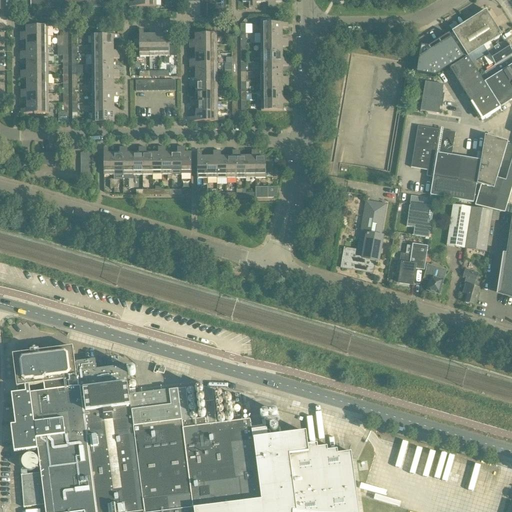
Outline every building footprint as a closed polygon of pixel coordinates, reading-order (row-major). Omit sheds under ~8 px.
[(190,0),(191,15),(204,15),(204,19),(223,19),(222,0),(190,0)] [(252,0),(242,0),(242,3),(249,3),(249,9),(252,9),(252,0)] [(261,0),(252,0),(252,9),(256,8),(256,3),(262,3),(261,0)] [(271,0),(261,0),(262,3),(268,3),(268,8),(272,8),(271,0)] [(281,0),(271,0),(272,8),(276,8),(275,3),(282,3),(281,0)] [(486,11),(452,32),(468,57),(483,47),(501,35),(486,11)] [(287,24),(260,24),(260,34),(282,34),(282,29),(287,29),(287,24)] [(26,33),(21,33),(21,37),(48,36),(48,27),(26,27),(26,33)] [(139,30),(139,57),(149,57),(149,35),(143,35),(144,30),(139,30)] [(155,35),(149,35),(149,57),(159,57),(159,30),(155,30),(155,35)] [(163,30),(159,30),(159,57),(176,57),(176,50),(169,50),(169,35),(163,35),(163,30)] [(95,31),(86,31),(86,46),(91,46),(113,46),(113,40),(119,40),(119,35),(95,36),(95,31)] [(282,34),(260,34),(260,44),(287,43),(287,40),(282,40),(282,34)] [(449,34),(438,41),(454,65),(464,58),(449,34)] [(189,41),(189,45),(217,45),(217,35),(210,35),(195,35),(195,41),(189,41)] [(48,36),(21,37),(21,41),(26,41),(26,46),(48,46),(48,36)] [(438,41),(428,47),(443,71),(454,65),(438,41)] [(502,72),(505,70),(501,63),(511,56),(511,52),(505,41),(487,53),(488,54),(496,66),(484,73),(489,80),(502,72)] [(287,43),(260,44),(260,53),(282,53),(282,48),(287,48),(287,43)] [(189,45),(189,49),(195,49),(195,54),(217,54),(217,45),(189,45)] [(26,52),(21,52),(21,56),(48,56),(48,46),(26,46),(26,52)] [(113,46),(91,46),(92,56),(119,55),(119,51),(113,51),(113,46)] [(428,47),(420,53),(416,74),(435,77),(443,71),(428,47)] [(468,57),(472,64),(488,54),(487,53),(483,47),(468,57)] [(282,53),(260,53),(260,63),(287,63),(287,59),(282,59),(282,53)] [(195,60),(189,60),(190,64),(217,64),(217,54),(195,54),(195,60)] [(119,55),(92,56),(92,65),(113,65),(114,59),(119,59),(119,55)] [(21,56),(21,60),(26,60),(26,66),(48,65),(48,56),(21,56)] [(467,58),(449,70),(450,71),(451,71),(457,80),(456,80),(456,81),(457,81),(475,70),(467,58)] [(287,63),(260,63),(260,72),(282,72),(282,67),(287,67),(287,63)] [(217,64),(190,64),(190,68),(195,68),(195,74),(217,74),(217,64)] [(26,71),(21,71),(21,75),(48,75),(48,65),(26,66),(26,71)] [(113,65),(92,65),(92,75),(119,74),(119,71),(113,71),(113,65)] [(511,65),(505,70),(502,72),(511,88),(511,65)] [(475,70),(457,81),(457,82),(458,82),(464,91),(463,91),(463,92),(482,80),(475,70)] [(282,72),(260,72),(260,82),(287,82),(287,78),(282,78),(282,72)] [(511,101),(511,88),(502,72),(489,80),(484,83),(500,108),(511,101)] [(119,74),(92,75),(92,84),(114,84),(114,78),(119,78),(119,74)] [(195,79),(190,79),(190,83),(217,83),(217,74),(195,74),(195,79)] [(48,75),(21,75),(21,79),(26,79),(26,85),(48,84),(48,75)] [(482,80),(463,92),(464,93),(465,92),(470,101),(470,102),(470,103),(488,91),(482,80)] [(287,82),(260,82),(260,92),(282,91),(282,86),(287,86),(287,82)] [(425,82),(420,111),(438,114),(440,107),(442,107),(444,94),(442,94),(444,85),(425,82)] [(217,83),(190,83),(190,87),(195,87),(195,93),(217,93),(217,83)] [(27,90),(21,91),(21,94),(48,94),(48,84),(26,85),(27,90)] [(114,84),(92,84),(92,94),(119,94),(119,90),(114,90),(114,84)] [(282,91),(260,92),(260,101),(288,101),(288,97),(282,97),(282,91)] [(488,91),(470,103),(471,104),(471,103),(482,120),(500,109),(488,91)] [(195,98),(190,99),(190,102),(217,102),(217,93),(195,93),(195,98)] [(48,94),(21,94),(21,98),(27,98),(27,104),(49,104),(48,94)] [(119,94),(92,94),(92,104),(114,103),(114,98),(119,98),(119,94)] [(288,101),(260,101),(260,112),(282,111),(282,105),(288,105),(288,101)] [(217,102),(190,102),(190,107),(195,106),(195,112),(217,112),(217,102)] [(114,103),(92,104),(92,113),(119,113),(119,109),(114,109),(114,103)] [(21,110),(21,114),(49,114),(49,104),(27,104),(27,110),(21,110)] [(63,112),(58,112),(58,119),(68,119),(68,107),(63,107),(63,112)] [(195,118),(190,118),(190,122),(217,122),(217,112),(195,112),(195,118)] [(119,113),(92,113),(92,123),(114,123),(114,117),(119,117),(119,113)] [(418,127),(411,165),(427,167),(426,177),(433,178),(436,158),(434,158),(435,153),(430,152),(431,148),(434,148),(435,143),(432,142),(432,138),(436,139),(438,130),(418,127)] [(480,161),(463,158),(451,156),(455,133),(438,130),(436,139),(432,138),(432,142),(435,143),(434,148),(431,148),(430,152),(435,153),(434,158),(436,158),(433,178),(429,196),(430,196),(435,197),(473,203),(480,161)] [(480,185),(475,205),(504,213),(511,185),(511,157),(506,179),(497,176),(502,161),(507,143),(484,136),(476,185),(480,185)] [(108,148),(103,148),(104,176),(114,176),(113,154),(108,154),(108,148)] [(119,154),(113,154),(114,176),(123,176),(123,148),(119,148),(119,154)] [(127,148),(123,148),(123,176),(123,179),(128,179),(128,188),(133,188),(133,179),(133,175),(133,154),(127,154),(127,148)] [(139,154),(133,154),(133,175),(143,175),(142,148),(139,148),(139,154)] [(146,148),(142,148),(143,175),(152,175),(152,153),(146,154),(146,148)] [(158,153),(152,153),(152,175),(162,175),(161,148),(158,148),(158,153)] [(165,148),(161,148),(162,175),(167,175),(167,179),(171,179),(171,175),(171,153),(165,154),(165,148)] [(177,153),(171,153),(171,175),(181,175),(181,148),(177,148),(177,153)] [(185,148),(181,148),(181,175),(191,175),(191,153),(185,153),(185,148)] [(251,157),(245,157),(246,179),(255,179),(255,151),(251,151),(251,157)] [(259,151),(255,151),(255,179),(265,179),(265,171),(265,160),(265,157),(259,157),(259,151)] [(201,152),(197,152),(197,179),(203,179),(203,185),(207,185),(207,179),(207,157),(201,157),(201,152)] [(213,157),(207,157),(207,179),(217,179),(217,152),(212,152),(213,157)] [(221,152),(217,152),(217,179),(226,179),(226,157),(221,157),(221,152)] [(232,157),(226,157),(226,179),(236,179),(236,152),(232,152),(232,157)] [(240,152),(236,152),(236,179),(246,179),(245,157),(240,157),(240,152)] [(61,153),(37,153),(37,165),(61,165),(61,153)] [(92,153),(80,153),(81,177),(93,177),(92,153)] [(423,191),(424,181),(414,180),(413,189),(423,191)] [(255,188),(255,194),(255,199),(268,199),(267,188),(255,188)] [(429,239),(435,197),(430,196),(429,200),(410,197),(408,215),(406,227),(414,228),(413,236),(429,239)] [(344,248),(340,268),(373,274),(375,261),(378,261),(382,237),(379,237),(384,206),(366,203),(362,228),(364,229),(360,251),(344,248)] [(453,205),(447,246),(464,249),(471,208),(453,205)] [(472,208),(465,249),(486,252),(491,220),(498,221),(499,213),(472,208)] [(511,216),(511,217),(506,254),(500,293),(511,297),(511,216)] [(401,254),(398,272),(400,273),(399,284),(414,286),(417,270),(424,271),(425,262),(426,255),(427,247),(412,245),(411,255),(401,254)] [(427,266),(423,279),(429,281),(426,291),(428,291),(429,293),(432,294),(434,293),(439,295),(443,281),(443,280),(445,272),(427,266)] [(465,285),(462,294),(466,295),(464,303),(474,306),(479,289),(473,287),(474,282),(475,282),(477,273),(476,273),(477,269),(467,266),(466,270),(465,270),(463,278),(467,280),(465,285)] [(358,511),(351,453),(338,455),(337,451),(327,452),(327,448),(317,449),(317,445),(307,446),(306,433),(267,438),(266,430),(251,432),(249,421),(242,422),(240,404),(231,405),(229,396),(222,397),(225,425),(217,426),(212,392),(203,389),(208,427),(191,429),(186,386),(178,387),(178,385),(129,391),(126,362),(96,365),(76,368),(77,375),(78,375),(78,379),(76,380),(72,338),(68,338),(37,342),(37,339),(29,341),(29,343),(11,346),(17,395),(11,396),(15,426),(10,427),(14,454),(38,451),(40,473),(21,475),(23,507),(44,505),(45,511),(358,511)] [(94,355),(75,358),(76,368),(96,365),(94,355)] [(276,411),(259,413),(260,421),(277,419),(276,411)] [(278,423),(261,425),(263,436),(279,434),(278,423)] [(21,462),(21,463),(22,465),(22,466),(22,467),(23,468),(24,469),(25,470),(26,471),(27,471),(28,471),(29,471),(30,472),(31,471),(32,471),(33,471),(35,470),(36,470),(36,469),(37,468),(38,467),(38,466),(38,465),(39,464),(39,463),(39,462),(38,461),(38,460),(38,459),(37,458),(36,457),(36,456),(35,455),(33,455),(32,455),(31,454),(30,454),(29,454),(28,455),(27,455),(26,455),(25,456),(24,456),(24,457),(23,458),(22,459),(22,460),(22,461),(21,462)]
